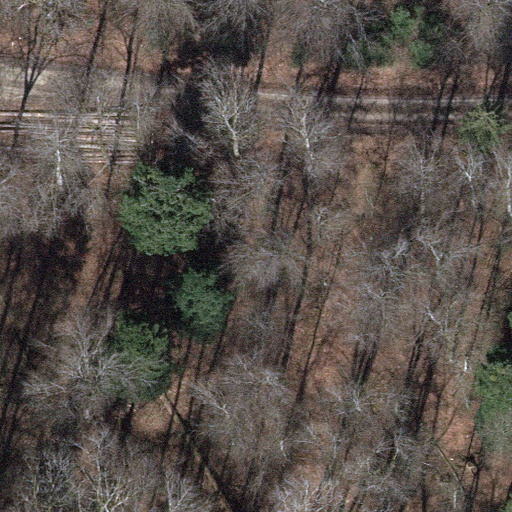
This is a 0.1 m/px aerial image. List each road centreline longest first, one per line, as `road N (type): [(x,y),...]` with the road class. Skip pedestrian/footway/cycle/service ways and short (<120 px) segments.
road 1 (track): [(511,99),(302,95),(0,58)]
road 2 (track): [(0,430),(127,484),(161,511)]
